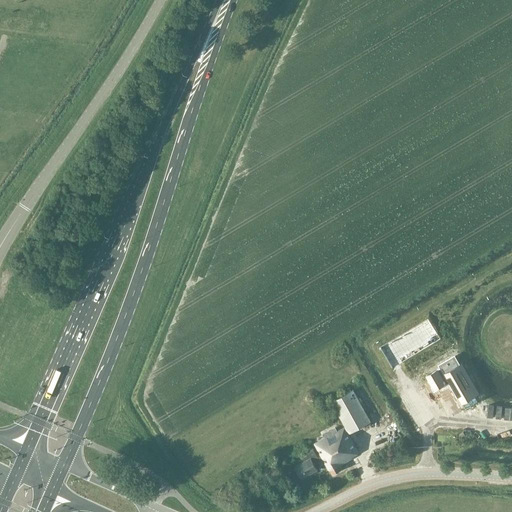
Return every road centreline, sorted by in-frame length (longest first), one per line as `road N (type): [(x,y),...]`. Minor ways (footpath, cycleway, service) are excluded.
road 1 (primary): [(62,467),(140,279),(224,3)]
road 2 (primary): [(224,3),(176,94),(26,452)]
road 3 (tertiary): [(0,249),(163,0)]
road 4 (tertiary): [(317,511),(403,475),(511,480)]
